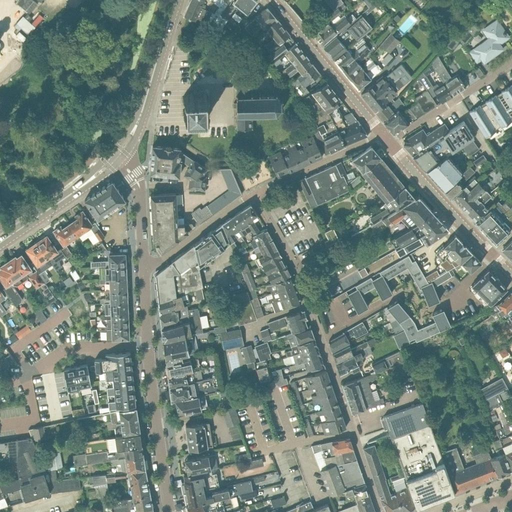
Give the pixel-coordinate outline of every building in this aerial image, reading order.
[(32,12),(36,6),(29,0),(24,6),(32,12)] [(189,0),(183,14),(194,19),(195,18),(206,23),(207,22),(214,13),(200,6),(202,0),(189,0)] [(214,13),(207,22),(211,26),(211,25),(219,31),(225,23),(228,19),(226,17),(233,9),(235,7),(231,4),(233,0),(234,0),(223,0),(223,1),(219,6),(214,13)] [(233,0),(231,4),(235,7),(236,7),(233,11),(242,18),(246,12),(247,13),(251,8),(257,1),(255,0),(234,0),(233,0)] [(331,40),(323,47),(334,60),(347,49),(343,45),(341,42),(351,33),(357,40),(360,37),(372,27),(368,22),(363,16),(379,3),(376,0),(369,7),(364,10),(364,11),(363,12),(360,14),(350,23),(340,31),(339,32),(340,33),(336,36),(331,40)] [(325,0),(332,7),(334,10),(343,2),(341,0),(363,0),(369,7),(376,0),(325,0)] [(363,0),(358,5),(363,12),(364,11),(364,10),(369,7),(363,0)] [(310,30),(316,38),(331,25),(326,20),(328,18),(330,21),(341,11),(347,6),(343,2),(334,10),(310,30)] [(245,25),(254,37),(259,34),(256,30),(261,25),(264,30),(264,29),(266,27),(276,19),(267,7),(245,25)] [(350,23),(344,15),(331,25),(316,38),(322,45),(337,33),(340,31),(350,23)] [(463,46),(480,29),(467,18),(445,46),(451,51),(459,42),(463,46)] [(266,27),(264,29),(266,28),(274,38),(264,45),(270,53),(281,45),(289,39),(287,36),(289,35),(276,19),(266,27)] [(488,38),(468,52),(476,63),(482,59),(484,62),(498,52),(496,48),(499,46),(498,44),(508,37),(496,21),(483,30),(488,38)] [(225,23),(219,31),(230,35),(233,32),(229,26),(225,23)] [(380,45),(389,53),(402,39),(392,31),(380,45)] [(269,55),(268,56),(273,62),(275,65),(281,61),(278,58),(285,53),(287,56),(290,59),(301,50),(291,37),(289,39),(281,45),(270,53),(269,55)] [(347,49),(334,60),(342,69),(362,51),(367,46),(364,42),(360,37),(357,40),(347,49)] [(350,79),(361,66),(357,62),(363,57),(370,50),(369,49),(375,44),(372,41),(367,46),(362,51),(342,69),(350,79)] [(290,59),(292,62),(281,72),(284,75),(307,57),(301,50),(290,59)] [(444,82),(452,96),(465,87),(456,74),(451,78),(437,55),(431,63),(443,82),(444,82)] [(313,65),(307,57),(284,75),(287,79),(298,69),(301,74),(313,65)] [(361,66),(350,79),(358,89),(366,82),(382,69),(379,66),(378,64),(375,66),(369,58),(366,63),(362,67),(361,66)] [(383,76),(362,93),(376,110),(375,111),(384,105),(385,106),(387,104),(388,105),(394,101),(391,97),(396,93),(395,91),(400,87),(404,84),(412,77),(401,63),(393,70),(389,73),(384,78),(383,76)] [(294,80),(290,82),(298,91),(302,96),(303,95),(308,91),(309,90),(303,84),(307,81),(308,83),(312,80),(319,74),(321,76),(322,76),(320,74),(313,65),(301,74),(294,80)] [(421,73),(418,77),(423,84),(427,90),(432,97),(436,95),(433,89),(437,87),(436,84),(432,87),(425,77),(424,77),(421,73)] [(423,84),(418,77),(411,84),(417,90),(423,84)] [(319,87),(313,91),(320,101),(333,90),(326,82),(324,79),(324,80),(326,82),(319,87)] [(237,127),(236,129),(237,130),(238,128),(251,128),(252,129),(253,128),(252,127),(252,117),(252,114),(259,114),(259,117),(261,116),(261,114),(267,114),(267,116),(269,116),(269,114),(275,114),(276,116),(278,115),(277,113),(281,108),(282,108),(283,107),(282,107),(282,101),(283,100),(283,99),(280,99),(276,94),(277,92),(275,91),(275,95),(269,95),(269,93),(267,93),(267,95),(261,95),(261,93),(259,93),(259,95),(254,95),(253,93),(252,93),(252,83),(253,82),(252,81),(251,81),(237,82),(236,80),(235,82),(236,83),(237,127)] [(442,103),(451,97),(452,96),(444,82),(443,82),(444,83),(437,87),(433,89),(436,95),(442,103)] [(511,84),(511,85),(501,92),(502,92),(503,94),(511,109),(511,85),(511,84)] [(333,90),(320,101),(324,106),(325,106),(328,111),(337,106),(343,103),(340,99),(333,90)] [(414,98),(417,102),(410,107),(417,118),(437,105),(427,90),(414,98)] [(187,120),(188,119),(190,119),(189,116),(204,115),(204,119),(207,119),(207,115),(208,115),(208,112),(207,112),(206,99),(208,99),(208,96),(206,96),(206,93),(203,93),(203,96),(193,97),(193,94),(190,93),(189,94),(189,93),(186,93),(186,97),(182,97),(182,100),(186,100),(186,113),(183,113),(183,116),(187,116),(187,120)] [(485,102),(487,104),(500,126),(501,127),(511,120),(511,119),(511,118),(511,109),(503,94),(497,97),(496,96),(496,95),(485,102)] [(384,105),(375,111),(381,118),(383,121),(398,109),(404,104),(402,101),(398,97),(394,101),(388,105),(387,104),(385,106),(384,105)] [(480,105),(469,112),(485,137),(496,130),(495,129),(500,126),(487,104),(481,107),(480,106),(480,105)] [(337,106),(328,111),(337,129),(345,145),(367,136),(358,120),(357,121),(352,115),(350,112),(342,116),(337,106)] [(398,109),(383,121),(393,133),(410,122),(412,121),(417,118),(410,107),(402,113),(398,109)] [(452,152),(461,145),(471,138),(474,137),(469,129),(463,121),(456,126),(449,131),(444,123),(426,135),(422,129),(404,141),(403,145),(413,156),(415,154),(427,169),(426,170),(425,169),(425,170),(426,171),(439,159),(440,161),(446,156),(452,152)] [(337,129),(322,136),(323,137),(324,141),(326,145),(328,148),(330,152),(345,145),(337,129)] [(269,157),(278,177),(322,156),(318,147),(313,136),(301,141),(303,147),(297,149),(294,144),(286,148),(289,153),(282,157),(280,151),(269,157)] [(465,151),(475,144),(471,138),(461,145),(465,151)] [(468,156),(478,149),(475,144),(465,151),(468,156)] [(181,159),(190,165),(193,160),(180,151),(180,148),(152,145),(149,173),(180,176),(181,159)] [(371,146),(352,159),(363,173),(381,158),(371,146)] [(503,152),(497,156),(500,161),(505,156),(503,152)] [(477,167),(487,159),(483,154),(473,161),(477,167)] [(443,191),(464,171),(446,156),(440,161),(439,159),(426,171),(438,185),(443,191)] [(389,199),(402,189),(378,161),(381,158),(363,173),(387,201),(389,199)] [(207,168),(193,159),(190,165),(183,174),(189,179),(188,188),(205,190),(206,175),(204,174),(207,168)] [(335,164),(343,181),(346,180),(346,181),(349,180),(340,162),(335,164)] [(335,164),(305,178),(317,204),(350,189),(347,183),(346,181),(346,180),(343,181),(335,164)] [(452,197),(464,187),(461,184),(474,171),(470,166),(464,171),(443,191),(451,199),(452,197)] [(228,190),(207,205),(213,214),(242,194),(230,168),(219,168),(228,190)] [(358,175),(356,176),(347,183),(350,189),(352,191),(363,181),(358,175)] [(306,199),(308,202),(310,207),(311,206),(316,204),(309,187),(305,178),(298,181),(302,190),(304,195),(306,199)] [(473,178),(464,187),(452,197),(455,200),(463,209),(477,197),(478,198),(486,191),(473,178)] [(112,181),(84,200),(97,219),(105,214),(110,221),(119,215),(114,208),(125,200),(112,181)] [(292,184),(285,187),(289,194),(289,195),(292,194),(296,192),(292,184)] [(402,189),(389,199),(387,201),(383,205),(386,208),(370,218),(371,219),(373,223),(381,218),(415,199),(405,187),(402,189)] [(463,209),(475,222),(489,210),(483,204),(491,196),(489,193),(496,187),(489,193),(486,190),(478,198),(477,197),(463,209)] [(184,217),(177,217),(175,192),(151,194),(151,200),(150,200),(150,203),(151,203),(152,213),(151,213),(151,215),(152,215),(152,225),(151,225),(151,228),(153,228),(153,240),(154,240),(154,242),(156,243),(156,245),(161,252),(178,240),(178,239),(180,238),(188,233),(187,231),(194,226),(191,224),(184,224),(184,217)] [(415,199),(381,218),(384,221),(386,224),(391,220),(393,222),(400,218),(409,228),(418,223),(431,211),(419,197),(415,199)] [(498,218),(509,207),(505,202),(501,205),(498,201),(489,210),(475,222),(484,231),(498,218)] [(250,204),(241,210),(250,223),(248,224),(255,234),(260,232),(253,221),(259,217),(250,204)] [(199,207),(191,213),(194,216),(199,223),(200,224),(213,215),(213,214),(207,205),(206,206),(201,209),(199,207)] [(511,209),(509,207),(498,218),(484,231),(496,244),(511,228),(511,209)] [(241,210),(232,216),(240,229),(238,231),(241,235),(245,243),(249,241),(250,242),(253,240),(253,239),(252,236),(253,235),(255,234),(248,224),(250,223),(241,210)] [(95,222),(91,224),(82,211),(75,216),(77,218),(69,223),(77,236),(78,235),(81,241),(93,232),(99,241),(105,236),(95,222)] [(409,228),(390,239),(395,248),(416,235),(414,231),(416,229),(421,235),(425,232),(439,219),(431,211),(418,223),(409,228)] [(232,216),(222,223),(230,243),(233,250),(232,250),(233,251),(238,248),(238,247),(238,248),(233,240),(241,235),(238,231),(240,229),(232,216)] [(421,235),(395,250),(398,256),(405,252),(419,244),(419,243),(421,242),(421,240),(423,239),(425,244),(437,237),(449,230),(439,219),(425,232),(421,235)] [(69,223),(62,228),(60,226),(53,231),(63,245),(77,236),(69,223)] [(199,240),(194,244),(198,262),(199,266),(212,256),(224,247),(228,244),(230,243),(222,223),(218,226),(212,230),(199,239),(199,240)] [(328,240),(324,242),(327,247),(339,241),(333,228),(324,232),(328,240)] [(253,240),(250,242),(253,248),(264,242),(265,243),(272,239),(266,229),(260,232),(255,234),(253,235),(252,236),(253,239),(253,240)] [(60,248),(57,250),(52,244),(46,235),(45,236),(43,236),(41,238),(40,239),(36,242),(52,265),(56,270),(61,267),(59,260),(65,256),(60,248)] [(448,242),(436,253),(442,260),(440,263),(444,267),(447,270),(460,263),(461,262),(471,252),(455,235),(448,242)] [(264,242),(253,248),(258,257),(257,258),(269,252),(270,253),(277,250),(272,239),(265,243),(264,242)] [(511,260),(511,239),(503,248),(503,252),(511,260)] [(28,248),(26,249),(34,260),(31,262),(36,271),(37,270),(40,273),(52,265),(36,242),(33,245),(31,244),(28,246),(28,248)] [(199,266),(198,262),(194,244),(171,261),(157,273),(155,274),(158,302),(175,297),(175,296),(185,293),(203,287),(198,266),(199,266)] [(61,249),(60,248),(65,256),(67,258),(72,254),(66,246),(61,249)] [(238,248),(233,251),(235,257),(241,254),(238,248)] [(257,258),(254,259),(258,267),(263,265),(281,256),(277,250),(270,253),(269,252),(257,258)] [(471,252),(461,262),(470,271),(473,269),(481,262),(471,252)] [(106,267),(125,266),(125,254),(109,254),(110,261),(90,261),(91,268),(99,267),(106,267)] [(241,254),(235,257),(238,264),(245,261),(242,254),(241,254)] [(31,269),(27,263),(21,255),(16,258),(15,257),(13,258),(12,258),(9,259),(9,261),(8,262),(22,282),(27,278),(28,276),(36,289),(41,285),(44,290),(42,291),(48,299),(49,299),(51,303),(56,299),(53,294),(48,288),(45,282),(40,273),(37,270),(36,271),(33,273),(30,269),(31,269)] [(408,255),(392,264),(398,273),(407,268),(414,280),(423,274),(415,260),(412,261),(408,255)] [(281,256),(263,265),(267,274),(273,272),(286,266),(281,256)] [(359,258),(353,262),(356,268),(362,264),(359,258)] [(0,276),(7,286),(3,289),(13,303),(15,306),(21,302),(22,298),(14,287),(14,285),(17,286),(22,282),(8,262),(6,263),(5,262),(2,264),(2,266),(1,267),(2,268),(0,269),(0,276)] [(317,280),(329,274),(322,264),(311,270),(317,280)] [(372,280),(375,286),(375,287),(382,298),(383,298),(383,297),(392,292),(385,280),(398,273),(392,264),(379,272),(381,275),(372,280)] [(242,265),(240,266),(243,274),(250,271),(248,268),(244,270),(242,265)] [(99,267),(99,279),(101,279),(126,278),(126,273),(127,272),(126,268),(125,267),(125,266),(106,267),(99,267)] [(273,272),(267,274),(272,283),(292,277),(286,266),(273,272)] [(364,267),(358,271),(362,277),(368,273),(364,267)] [(79,277),(74,269),(69,272),(75,280),(79,277)] [(488,269),(472,285),(490,304),(493,302),(507,288),(498,280),(499,279),(497,277),(496,278),(488,269)] [(436,270),(425,276),(429,282),(431,281),(434,279),(436,278),(435,277),(437,277),(439,275),(437,271),(436,270)] [(249,271),(243,274),(244,275),(246,282),(247,282),(252,280),(252,279),(249,271)] [(423,274),(414,280),(420,290),(421,289),(428,304),(438,300),(440,300),(434,287),(432,282),(428,283),(423,274)] [(355,289),(347,294),(358,312),(359,311),(368,306),(361,294),(375,287),(375,286),(372,280),(371,276),(353,286),(355,289)] [(272,283),(266,285),(267,289),(267,290),(270,289),(271,293),(277,291),(295,285),(292,277),(272,283)] [(99,279),(99,283),(105,283),(105,281),(109,281),(109,290),(105,290),(105,291),(126,290),(126,289),(127,288),(127,284),(126,283),(126,278),(101,279),(99,279)] [(86,286),(83,280),(77,283),(80,289),(86,286)] [(252,280),(247,282),(250,290),(256,288),(252,280)] [(57,292),(52,285),(48,288),(53,294),(57,292)] [(271,293),(266,295),(267,298),(269,303),(271,302),(298,294),(295,285),(277,291),(271,293)] [(201,288),(195,290),(197,300),(204,298),(201,288)] [(105,298),(100,299),(100,303),(104,303),(104,304),(110,303),(127,303),(126,290),(105,291),(105,298)] [(255,312),(253,308),(247,291),(230,296),(238,323),(256,317),(256,316),(255,312)] [(475,331),(476,331),(490,321),(502,313),(506,311),(511,308),(511,306),(511,291),(501,300),(498,302),(497,302),(488,308),(491,314),(488,316),(489,317),(472,327),(475,331)] [(158,302),(159,306),(159,313),(184,306),(187,306),(190,305),(188,298),(187,293),(175,297),(158,302)] [(298,294),(271,302),(275,311),(285,308),(285,307),(301,302),(298,294)] [(401,325),(404,329),(414,321),(410,316),(410,317),(397,300),(388,306),(388,305),(387,306),(391,311),(397,319),(401,325)] [(110,303),(104,304),(105,315),(127,314),(127,308),(128,307),(128,304),(127,303),(110,303)] [(187,306),(184,306),(159,313),(161,329),(188,322),(187,310),(187,309),(187,306)] [(256,307),(253,308),(255,312),(256,316),(259,316),(263,314),(260,306),(256,307)] [(161,329),(163,341),(203,332),(198,307),(187,310),(187,309),(187,310),(188,322),(161,329)] [(47,319),(41,310),(40,308),(34,312),(42,323),(47,319)] [(435,321),(427,325),(431,335),(451,326),(443,308),(441,309),(432,313),(435,321)] [(502,313),(502,314),(507,318),(509,316),(511,318),(511,309),(511,308),(506,311),(502,313)] [(306,327),(304,320),(307,319),(304,311),(301,312),(300,310),(267,322),(270,330),(288,323),(292,332),(285,335),(285,334),(279,337),(279,338),(284,336),(303,329),(306,327)] [(391,311),(386,314),(391,322),(397,319),(391,311)] [(105,315),(101,316),(101,319),(107,319),(107,326),(102,327),(102,328),(103,328),(109,327),(128,326),(128,325),(129,324),(129,320),(128,319),(127,314),(105,315)] [(401,325),(397,319),(391,322),(384,326),(386,330),(392,327),(395,333),(404,329),(401,325)] [(329,341),(328,341),(332,351),(340,347),(350,343),(347,338),(354,335),(355,338),(368,331),(362,321),(344,332),(335,337),(329,341)] [(414,321),(404,329),(404,330),(409,340),(415,338),(416,341),(431,335),(427,325),(417,329),(414,322),(414,321)] [(28,324),(23,327),(27,333),(32,329),(28,324)] [(226,331),(225,325),(214,327),(214,329),(208,330),(209,335),(220,333),(226,331)] [(103,328),(102,328),(102,331),(106,331),(106,339),(129,338),(128,337),(130,336),(129,332),(128,331),(128,326),(109,327),(103,328)] [(303,329),(284,336),(280,337),(281,342),(288,339),(291,347),(314,339),(310,326),(306,327),(303,329)] [(240,328),(226,331),(220,333),(224,349),(244,345),(240,328)] [(264,342),(267,341),(271,340),(267,328),(260,331),(264,342)] [(395,333),(393,335),(398,348),(409,342),(409,340),(404,330),(404,329),(395,333)] [(479,336),(476,331),(471,334),(470,333),(458,339),(459,340),(461,345),(479,336)] [(203,332),(163,341),(165,359),(166,359),(167,364),(190,359),(189,354),(199,352),(195,334),(203,332)] [(291,347),(292,350),(288,351),(285,352),(286,356),(290,355),(317,347),(314,339),(291,347)] [(264,342),(254,346),(260,360),(270,356),(268,353),(270,352),(267,341),(264,342)] [(369,344),(367,341),(361,344),(351,349),(349,345),(332,353),(336,363),(364,349),(361,344),(365,342),(366,344),(369,344)] [(364,349),(336,363),(339,375),(351,369),(353,373),(360,370),(358,365),(364,363),(361,357),(367,354),(372,352),(370,347),(369,344),(366,344),(365,342),(361,344),(364,349)] [(246,363),(255,360),(251,344),(243,346),(243,347),(241,347),(246,363)] [(317,347),(290,355),(292,363),(295,362),(295,364),(321,356),(320,355),(317,347)] [(383,358),(371,364),(375,373),(388,368),(405,361),(401,350),(383,358)] [(95,365),(90,366),(91,370),(95,369),(96,372),(97,371),(97,372),(105,371),(109,411),(109,413),(110,413),(119,411),(136,408),(135,399),(136,398),(136,397),(135,396),(134,389),(135,388),(135,387),(134,387),(133,380),(134,379),(134,378),(133,377),(132,370),(133,369),(133,368),(132,367),(132,368),(131,361),(132,360),(132,359),(131,358),(130,352),(125,352),(124,351),(123,351),(122,352),(122,353),(118,353),(117,352),(116,352),(115,353),(106,354),(105,355),(106,358),(101,358),(95,359),(95,365)] [(4,358),(11,368),(17,364),(10,354),(4,358)] [(324,366),(321,356),(295,364),(293,365),(295,369),(304,367),(306,370),(324,366)] [(190,359),(167,364),(166,364),(166,366),(165,368),(166,373),(168,375),(168,376),(196,370),(200,369),(198,357),(190,359)] [(271,378),(266,359),(254,363),(259,381),(271,378)] [(87,364),(75,366),(80,389),(91,387),(89,373),(87,364)] [(391,370),(393,375),(410,369),(408,364),(391,370)] [(75,366),(63,369),(64,369),(68,392),(80,390),(80,389),(75,366)] [(276,375),(274,376),(276,380),(274,381),(275,381),(276,385),(277,385),(278,387),(278,386),(286,383),(287,383),(288,383),(287,381),(286,378),(283,379),(281,369),(275,370),(276,375)] [(216,376),(197,380),(196,370),(168,376),(169,386),(216,377),(216,376)] [(305,377),(308,385),(309,389),(315,387),(330,382),(328,377),(326,370),(305,377)] [(371,390),(368,381),(374,379),(373,379),(377,378),(375,373),(342,384),(347,399),(371,390)] [(205,393),(208,393),(219,390),(216,377),(169,386),(171,401),(175,400),(205,393)] [(502,377),(481,388),(487,399),(495,395),(499,404),(502,411),(507,421),(502,423),(503,426),(507,435),(511,432),(511,419),(510,418),(499,393),(508,388),(502,377)] [(333,392),(330,382),(315,387),(317,394),(312,396),(313,400),(334,393),(333,392)] [(371,390),(347,399),(352,413),(361,410),(380,404),(381,403),(380,399),(376,389),(371,391),(371,390)] [(177,408),(178,414),(208,407),(205,393),(175,400),(175,402),(173,402),(175,409),(177,408)] [(336,399),(334,393),(313,400),(314,404),(320,402),(322,409),(337,404),(336,399)] [(487,399),(485,400),(489,408),(499,404),(495,395),(487,399)] [(454,493),(422,402),(414,405),(414,404),(411,405),(411,406),(400,410),(433,496),(435,501),(447,496),(453,494),(454,493)] [(96,411),(95,403),(87,405),(88,413),(96,411)] [(341,415),(338,406),(337,404),(322,409),(317,411),(317,413),(318,416),(324,414),(326,418),(326,421),(341,415)] [(227,427),(239,422),(234,406),(221,410),(227,427)] [(110,413),(111,421),(106,421),(106,422),(111,421),(112,423),(125,421),(126,423),(138,421),(136,408),(119,411),(110,413)] [(416,508),(435,501),(433,496),(400,410),(383,416),(399,459),(400,464),(403,472),(405,477),(416,508)] [(325,435),(340,429),(346,427),(341,415),(326,421),(321,423),(322,427),(325,435)] [(106,422),(107,429),(115,428),(116,437),(116,436),(139,432),(138,421),(126,423),(125,421),(112,423),(111,421),(106,422)] [(213,445),(209,422),(185,426),(189,449),(213,445)] [(28,429),(31,437),(33,440),(35,439),(46,437),(44,426),(40,427),(28,429)] [(503,426),(496,429),(500,438),(502,443),(511,470),(511,469),(511,432),(507,435),(503,426)] [(497,455),(491,458),(497,475),(511,470),(496,429),(499,439),(493,441),(497,448),(495,450),(497,455)] [(94,434),(82,435),(85,454),(103,451),(141,445),(139,432),(116,436),(116,437),(95,440),(94,434)] [(21,488),(25,500),(50,492),(44,474),(46,473),(44,466),(35,445),(33,440),(31,437),(17,439),(17,447),(16,463),(19,479),(0,482),(0,487),(2,491),(0,491),(0,508),(8,506),(5,497),(3,494),(21,488)] [(331,454),(341,452),(343,463),(357,460),(349,437),(341,439),(311,445),(313,451),(320,470),(334,466),(331,457),(326,459),(322,449),(329,448),(331,454)] [(364,447),(363,447),(375,482),(380,497),(384,511),(399,511),(393,493),(390,494),(385,479),(386,479),(374,444),(364,447)] [(497,475),(491,458),(489,452),(488,452),(487,448),(485,449),(483,444),(479,446),(471,449),(476,464),(465,468),(471,486),(484,481),(497,475)] [(85,454),(73,456),(75,466),(87,464),(88,467),(95,466),(94,463),(110,460),(110,459),(120,458),(120,459),(125,458),(143,455),(141,445),(103,451),(85,454)] [(471,486),(465,468),(464,469),(456,447),(440,452),(455,493),(471,486)] [(53,451),(44,453),(48,471),(55,469),(57,469),(53,451)] [(202,470),(211,468),(217,467),(214,454),(208,455),(187,459),(187,463),(185,463),(186,465),(184,465),(185,472),(187,472),(188,473),(202,470)] [(120,458),(110,459),(110,460),(111,460),(111,465),(116,464),(117,473),(121,472),(127,472),(145,469),(143,455),(125,458),(120,459),(120,458)] [(253,460),(244,462),(246,469),(255,467),(253,460)] [(343,463),(335,465),(334,466),(320,470),(332,503),(335,511),(359,511),(358,507),(357,502),(352,488),(365,483),(357,460),(343,463)] [(206,489),(219,486),(216,472),(212,473),(211,468),(202,470),(188,473),(184,474),(185,481),(184,481),(187,493),(206,489)] [(55,469),(48,471),(50,482),(58,480),(55,469)] [(105,474),(107,482),(116,481),(115,478),(126,476),(126,474),(128,474),(132,497),(149,494),(145,469),(127,472),(121,472),(117,473),(105,474)] [(105,474),(92,476),(93,482),(94,487),(97,487),(98,494),(100,494),(101,501),(102,500),(103,508),(111,506),(112,511),(152,511),(149,494),(132,497),(110,501),(109,495),(108,491),(107,482),(105,474)] [(79,478),(72,479),(74,491),(80,490),(79,478)] [(66,480),(59,480),(60,492),(67,492),(66,480)] [(250,480),(227,485),(226,485),(226,484),(219,486),(206,489),(187,493),(189,505),(221,497),(230,495),(252,490),(250,480)] [(357,502),(358,507),(359,511),(374,511),(365,483),(352,488),(357,502)] [(405,511),(414,509),(407,488),(393,493),(399,511),(405,511)] [(222,511),(234,509),(230,495),(221,497),(189,505),(185,506),(188,511),(222,511)] [(284,496),(273,499),(275,507),(286,503),(284,496)] [(292,508),(293,508),(282,511),(307,511),(314,509),(314,508),(313,506),(310,500),(292,508)] [(315,511),(331,511),(328,503),(314,509),(314,508),(314,509),(315,511)] [(483,503),(479,511),(488,511),(491,506),(483,503)]
